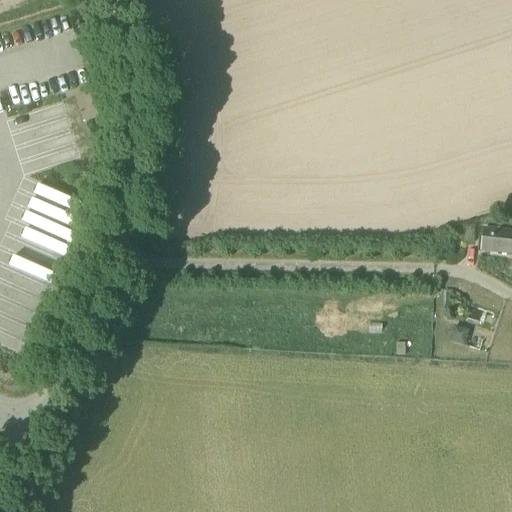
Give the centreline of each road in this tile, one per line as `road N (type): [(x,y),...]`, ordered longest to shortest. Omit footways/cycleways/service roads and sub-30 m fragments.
road 1 (tertiary): [(41,427),(115,252),(137,154),(129,60),(113,0)]
road 2 (unknown): [(115,252),(473,275)]
